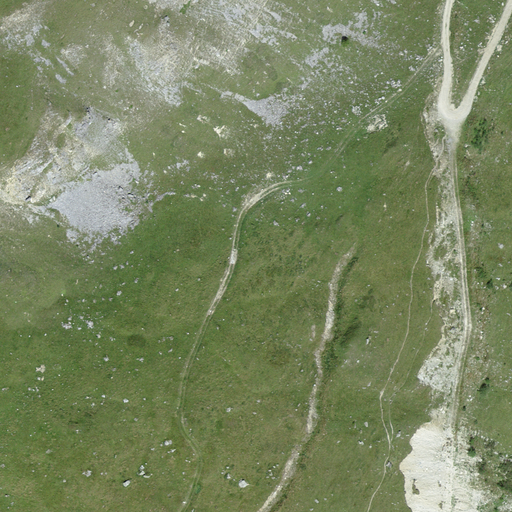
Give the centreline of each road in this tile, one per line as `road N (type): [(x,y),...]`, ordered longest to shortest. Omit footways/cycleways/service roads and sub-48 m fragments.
road 1 (track): [(452,121),(470,337),(451,511)]
road 2 (track): [(511,4),(466,112),(452,121),(444,103),(452,0)]
